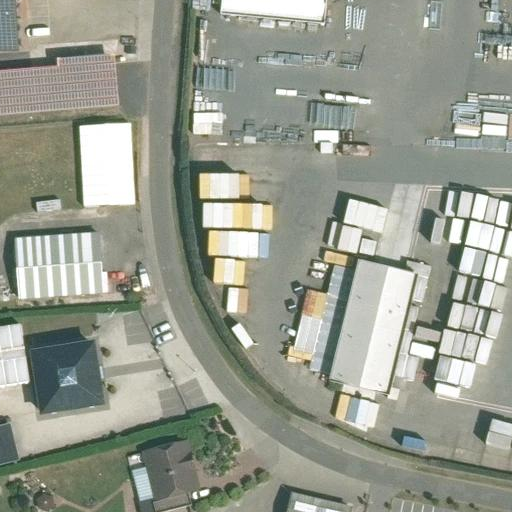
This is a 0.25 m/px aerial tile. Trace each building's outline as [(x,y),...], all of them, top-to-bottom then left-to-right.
[(15,0),(0,0),(0,53),(19,52),(15,0)] [(318,0),(220,0),(219,15),(317,24),(318,0)] [(0,115),(120,107),(117,59),(0,67),(0,115)] [(269,146),(191,150),(193,174),(271,170),(269,146)] [(263,200),(261,175),(191,179),(193,203),(263,200)] [(428,197),(422,218),(458,227),(463,205),(428,197)] [(253,206),(194,208),(195,232),(254,230),(253,206)] [(103,293),(100,229),(14,233),(17,297),(103,293)] [(410,276),(356,263),(327,382),(381,395),(410,276)] [(107,403),(98,336),(30,346),(40,413),(107,403)] [(0,462),(20,457),(10,422),(0,424),(0,462)] [(201,488),(188,440),(144,451),(156,500),(201,488)] [(350,511),(352,505),(292,492),(286,511),(350,511)]
